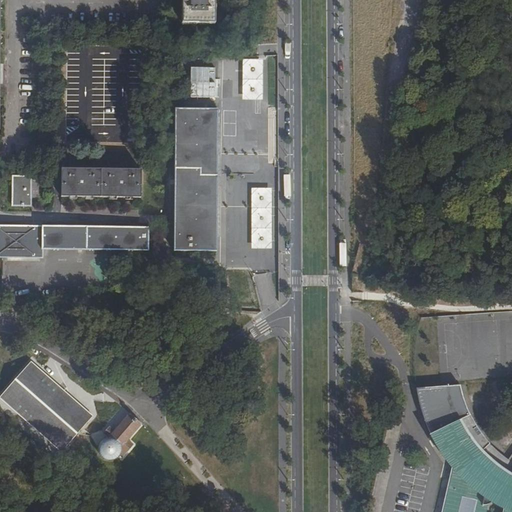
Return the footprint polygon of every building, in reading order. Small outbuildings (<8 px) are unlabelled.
[(182,0),(182,24),(215,25),(214,0),(182,0)] [(241,60),(241,101),(261,101),(262,60),(241,60)] [(217,68),(202,68),(202,90),(217,90),(217,68)] [(176,109),(175,250),(217,250),(217,110),(176,109)] [(62,169),(62,197),(141,198),(141,170),(62,169)] [(13,176),(12,206),(31,206),(31,176),(13,176)] [(249,247),(270,248),(271,188),(250,187),(249,247)] [(0,256),(43,257),(43,249),(149,250),(149,228),(0,225),(0,256)] [(94,415),(29,369),(1,408),(66,454),(94,415)] [(511,511),(511,470),(508,478),(498,471),(493,467),(501,456),(491,447),(488,443),(482,436),(472,422),(466,410),(461,397),(459,385),(415,388),(416,394),(420,410),(424,422),(430,434),(437,448),(444,459),(452,470),(443,511),(511,511)] [(128,439),(141,425),(130,414),(114,431),(110,427),(104,434),(107,437),(104,438),(101,441),(99,446),(99,451),(100,455),(104,459),(108,460),(112,460),(117,458),(119,456),(121,458),(134,444),(128,439)] [(493,467),(498,471),(506,460),(501,456),(493,467)]
